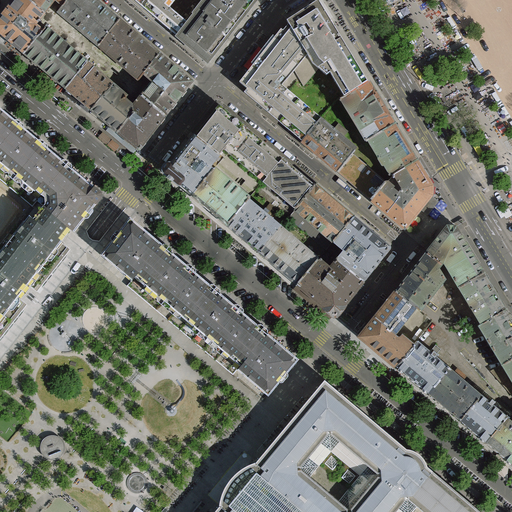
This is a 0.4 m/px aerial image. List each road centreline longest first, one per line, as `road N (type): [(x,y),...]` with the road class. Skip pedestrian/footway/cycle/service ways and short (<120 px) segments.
road 1 (secondary): [(347,0),(511,266)]
road 2 (residential): [(214,83),(410,250)]
road 3 (tertiary): [(328,344),(136,183)]
road 4 (tertiary): [(511,497),(328,344)]
road 5 (tertiary): [(136,183),(0,68)]
road 6 (residential): [(115,0),(214,83)]
road 7 (residential): [(214,83),(136,183)]
road 8 (residential): [(410,250),(328,344)]
